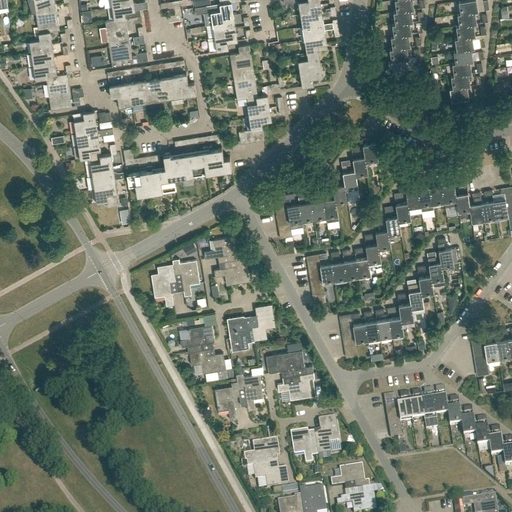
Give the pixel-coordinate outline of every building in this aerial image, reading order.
[(32,0),(28,1),(32,14),(37,13),(46,12),(45,5),(55,4),(53,0),(32,0)] [(125,18),(140,16),(139,9),(135,9),(134,3),(132,4),(131,0),(122,0),(123,5),(113,6),(115,19),(116,19),(125,18)] [(298,0),(298,1),(299,0),(302,14),(311,12),(310,6),(320,4),(319,0),(298,0)] [(414,9),(412,0),(394,0),(397,11),(411,9),(414,9)] [(475,11),(478,11),(476,0),(466,0),(459,1),(461,13),(475,11)] [(232,15),(230,2),(220,4),(207,6),(208,13),(212,12),(214,24),(224,23),(223,16),(232,15)] [(49,31),(59,30),(55,4),(45,5),(46,12),(37,13),(40,32),(39,32),(49,31)] [(312,18),(322,17),(320,4),(310,6),(311,12),(302,14),(304,26),(313,25),(312,18)] [(208,13),(207,6),(196,8),(197,15),(208,13)] [(336,15),(335,6),(330,7),(331,10),(325,11),(326,16),(336,15)] [(413,21),(411,9),(397,11),(393,11),(395,23),(395,24),(410,21),(410,22),(413,21)] [(474,24),(477,23),(482,22),(482,17),(476,18),(475,11),(461,13),(458,14),(460,25),(460,26),(474,23),(474,24)] [(224,23),(214,24),(216,37),(226,35),(225,29),(234,27),(232,15),(223,16),(224,23)] [(316,37),(315,31),(324,30),(333,28),(338,27),(337,19),(332,20),(333,22),(326,24),(326,25),(323,26),(322,17),(312,18),(313,25),(304,26),(299,27),(301,40),(306,39),(316,37)] [(116,19),(115,19),(106,20),(107,27),(100,28),(102,41),(109,40),(110,46),(119,45),(118,39),(128,37),(125,18),(116,19)] [(412,34),(410,22),(410,21),(395,24),(395,23),(392,24),(394,36),(408,34),(412,34)] [(476,36),(474,24),(474,23),(460,26),(460,25),(456,26),(458,38),(472,36),(476,36)] [(226,35),(216,37),(218,50),(228,49),(227,42),(236,41),(234,27),(225,29),(226,35)] [(317,44),(326,42),(324,30),(315,31),(316,37),(306,39),(308,52),(318,50),(317,44)] [(51,44),(49,31),(39,32),(40,38),(31,40),(33,53),(42,51),(41,45),(51,44)] [(410,46),(408,34),(394,36),(391,36),(393,48),(407,46),(407,47),(410,46)] [(474,48),(472,36),(458,38),(455,38),(457,50),(471,48),(474,48)] [(119,45),(110,46),(113,66),(132,63),(128,37),(118,39),(119,45)] [(310,65),(320,63),(318,51),(327,49),(326,42),(317,44),(318,50),(308,52),(308,54),(301,55),(301,59),(299,60),(301,73),(311,71),(310,65)] [(43,58),(53,56),(51,44),(41,45),(42,51),(33,53),(35,66),(44,64),(43,58)] [(244,72),(253,70),(248,45),(239,46),(240,53),(231,54),(235,80),(245,78),(244,72)] [(409,58),(407,47),(407,46),(393,48),(390,49),(391,61),(406,58),(406,59),(409,58)] [(473,60),(471,48),(457,50),(454,51),(456,63),(470,61),(473,60)] [(137,62),(143,61),(148,61),(146,52),(142,53),(136,54),(137,62)] [(56,76),(66,74),(66,73),(56,75),(53,56),(43,58),(44,64),(35,66),(37,79),(47,77),(48,84),(57,82),(56,76)] [(92,66),(99,65),(98,56),(91,57),(92,66)] [(431,57),(431,59),(432,64),(439,63),(438,56),(431,57)] [(408,71),(406,59),(406,58),(391,61),(388,61),(390,74),(408,71)] [(472,73),(470,61),(456,63),(452,63),(454,75),(468,73),(469,73),(472,73)] [(311,71),(301,73),(304,86),(313,84),(312,78),(322,76),(320,63),(310,65),(311,71)] [(257,96),(253,70),(244,72),(245,78),(235,80),(238,99),(247,98),(247,97),(257,96)] [(454,75),(451,76),(453,87),(467,85),(467,86),(470,85),(469,73),(468,73),(454,75)] [(57,82),(48,84),(52,109),(71,106),(66,74),(56,76),(57,82)] [(181,85),(183,94),(196,92),(194,83),(188,84),(186,74),(173,76),(175,86),(181,85)] [(170,97),(183,94),(181,85),(175,86),(173,76),(161,78),(162,88),(168,87),(170,97)] [(157,99),(170,97),(168,87),(162,88),(161,78),(148,80),(149,90),(156,89),(157,99)] [(144,101),(157,99),(156,89),(149,90),(148,80),(135,83),(137,92),(143,91),(144,101)] [(135,83),(122,85),(124,94),(130,93),(132,103),(133,111),(146,109),(144,101),(143,91),(137,92),(135,83)] [(119,105),(132,103),(130,93),(124,94),(122,85),(109,87),(111,96),(117,95),(119,105)] [(469,98),(467,86),(467,85),(453,87),(450,88),(452,100),(469,98)] [(259,109),(268,107),(266,94),(257,96),(247,97),(247,98),(250,116),(260,115),(259,109)] [(256,128),(262,128),(262,127),(261,121),(270,120),(268,107),(259,109),(260,115),(250,116),(252,129),(256,128)] [(86,125),(95,123),(93,110),(83,112),(74,113),(77,132),(87,131),(86,125)] [(87,131),(77,132),(79,145),(89,144),(88,137),(97,136),(113,133),(112,128),(100,130),(98,129),(96,129),(95,123),(86,125),(87,131)] [(221,143),(220,138),(219,133),(211,135),(211,140),(215,139),(216,143),(221,143)] [(91,157),(110,154),(110,153),(100,155),(97,136),(88,137),(89,144),(79,145),(81,158),(91,157)] [(200,146),(198,137),(185,139),(186,144),(194,142),(195,147),(200,146)] [(365,156),(366,161),(378,159),(375,142),(363,144),(365,156)] [(209,150),(209,146),(203,147),(204,151),(171,156),(170,152),(163,153),(165,168),(153,170),(152,164),(146,165),(147,171),(127,174),(128,184),(135,183),(137,192),(176,186),(174,175),(231,166),(230,156),(224,157),(222,148),(209,150)] [(125,164),(134,163),(132,148),(123,149),(125,164)] [(102,167),(112,166),(110,154),(91,157),(94,175),(103,174),(102,167)] [(160,161),(160,159),(159,154),(150,155),(151,163),(160,161)] [(139,164),(147,163),(146,161),(147,161),(146,156),(138,157),(139,164)] [(368,173),(366,161),(365,156),(353,158),(355,170),(356,175),(368,173)] [(114,179),(124,178),(123,172),(117,173),(113,173),(112,166),(102,167),(103,174),(94,175),(96,188),(105,187),(104,180),(114,179)] [(358,189),(356,175),(355,170),(343,172),(345,184),(346,189),(346,191),(358,189)] [(118,205),(114,179),(104,180),(105,187),(96,188),(98,201),(107,200),(108,206),(118,205)] [(456,194),(454,182),(441,184),(444,202),(445,201),(446,207),(457,205),(456,200),(456,194)] [(348,201),(346,191),(346,189),(345,184),(333,186),(335,197),(336,203),(348,201)] [(433,203),(444,202),(441,184),(430,186),(433,203)] [(430,186),(418,188),(421,205),(422,210),(433,209),(433,203),(430,186)] [(409,207),(421,205),(418,188),(406,190),(408,202),(409,207)] [(469,204),(467,192),(456,194),(456,200),(457,205),(459,216),(471,214),(470,210),(469,204)] [(471,214),(472,222),(484,220),(481,202),(480,197),(480,192),(471,193),(472,198),(473,198),(473,203),(469,204),(470,210),(471,214)] [(286,200),(287,204),(290,204),(289,199),(294,198),(293,193),(285,194),(286,200)] [(286,200),(285,194),(273,196),(274,202),(286,200)] [(339,220),(336,203),(335,197),(323,199),(326,217),(327,222),(339,220)] [(508,216),(507,211),(506,206),(505,200),(505,198),(493,200),(496,218),(508,216)] [(314,218),(326,217),(323,199),(311,201),(314,218)] [(484,220),(496,218),(493,200),(481,202),(484,220)] [(302,220),(314,218),(311,201),(299,203),(302,220)] [(411,219),(409,207),(408,202),(395,204),(397,216),(398,216),(399,221),(411,219)] [(303,226),(302,220),(299,203),(287,205),(287,206),(288,212),(289,218),(290,224),(291,228),(303,226)] [(401,233),(399,221),(398,216),(397,216),(386,217),(388,229),(389,235),(401,233)] [(391,247),(389,235),(388,229),(376,231),(378,243),(379,249),(391,247)] [(421,240),(425,236),(419,232),(416,236),(421,240)] [(229,260),(235,259),(243,258),(242,252),(238,253),(235,236),(213,239),(214,249),(204,251),(205,258),(228,254),(229,260)] [(438,244),(439,251),(441,262),(442,267),(454,265),(451,248),(444,249),(443,243),(446,243),(445,238),(437,239),(438,244)] [(187,255),(197,249),(193,242),(183,248),(187,255)] [(381,260),(379,249),(378,243),(366,245),(367,257),(368,257),(369,262),(381,260)] [(428,258),(429,264),(431,275),(432,281),(433,287),(445,285),(442,267),(441,262),(434,263),(433,257),(436,256),(435,251),(427,253),(428,258)] [(307,262),(319,260),(319,259),(318,254),(306,256),(307,262)] [(243,258),(235,259),(236,265),(214,269),(215,276),(225,275),(227,284),(250,281),(247,264),(251,263),(250,257),(243,258)] [(371,274),(369,262),(368,257),(367,257),(356,259),(358,276),(371,274)] [(172,259),(174,266),(175,273),(181,273),(184,295),(191,294),(190,284),(200,282),(196,259),(179,262),(179,258),(172,259)] [(346,278),(358,276),(356,259),(344,261),(346,278)] [(335,280),(346,278),(344,261),(332,263),(335,280)] [(323,282),(335,280),(332,263),(320,265),(320,266),(321,272),(322,278),(323,282)] [(175,273),(174,266),(167,267),(167,264),(157,266),(158,273),(151,274),(155,296),(165,295),(166,305),(173,304),(170,282),(176,281),(175,273)] [(421,289),(422,295),(434,293),(433,287),(432,281),(431,275),(419,277),(421,289)] [(421,289),(409,291),(409,292),(411,303),(412,308),(413,314),(425,312),(424,306),(422,295),(421,289)] [(252,326),(252,327),(254,340),(267,338),(265,328),(275,326),(272,303),(254,306),(257,325),(252,326)] [(411,303),(399,305),(399,306),(401,317),(402,322),(403,327),(415,326),(414,320),(413,314),(412,308),(411,303)] [(443,312),(437,313),(439,325),(445,324),(443,312)] [(254,340),(252,327),(246,328),(244,315),(227,318),(230,340),(240,339),(242,349),(249,348),(248,342),(254,341),(254,340)] [(404,334),(402,322),(401,317),(389,319),(392,336),(404,334)] [(380,338),(392,336),(389,319),(377,320),(380,338)] [(368,339),(380,338),(377,320),(365,322),(368,339)] [(355,341),(368,339),(365,322),(353,324),(353,325),(354,331),(355,337),(355,341)] [(191,338),(180,339),(182,347),(187,346),(188,352),(189,351),(203,349),(202,343),(214,341),(212,324),(189,328),(191,338)] [(499,358),(511,356),(508,339),(496,341),(499,358)] [(499,361),(499,358),(496,341),(484,343),(484,344),(485,350),(486,356),(487,362),(487,363),(499,361)] [(417,352),(416,345),(407,346),(408,353),(417,352)] [(203,349),(189,351),(191,365),(202,363),(203,373),(205,372),(206,380),(227,377),(226,369),(223,352),(216,353),(204,355),(204,349),(203,349)] [(276,354),(266,356),(268,366),(269,373),(276,372),(291,369),(292,375),(299,374),(306,373),(313,372),(312,366),(305,367),(303,367),(301,350),(276,354)] [(300,380),(278,384),(279,391),(281,391),(282,400),(291,399),(313,396),(310,379),(314,378),(313,372),(306,373),(299,374),(300,380)] [(237,381),(238,388),(244,387),(248,410),(255,409),(253,398),(263,397),(260,374),(243,377),(242,373),(236,374),(236,377),(237,380),(237,381)] [(239,395),(238,388),(237,381),(237,380),(236,377),(230,378),(231,381),(231,386),(214,388),(218,411),(228,409),(230,420),(237,419),(233,396),(239,395)] [(384,401),(396,400),(395,393),(383,395),(384,401)] [(447,409),(445,397),(433,399),(435,416),(448,414),(447,409)] [(433,399),(421,401),(424,418),(425,428),(437,427),(435,416),(433,399)] [(412,420),(424,418),(421,401),(409,403),(412,420)] [(400,422),(412,420),(409,403),(397,404),(397,405),(398,411),(399,417),(400,422)] [(461,419),(459,407),(447,409),(448,414),(449,426),(461,424),(462,424),(461,419)] [(314,435),(315,442),(318,455),(331,453),(329,443),(339,441),(335,416),(318,419),(320,434),(314,435)] [(475,429),(473,417),(461,419),(462,424),(461,424),(463,436),(475,434),(475,429)] [(489,439),(487,427),(475,429),(475,434),(477,446),(489,444),(489,439)] [(401,429),(389,431),(390,437),(397,436),(402,435),(401,429)] [(318,455),(315,442),(309,443),(307,430),(290,433),(294,455),(304,453),(305,464),(313,463),(312,457),(318,456),(318,455)] [(489,439),(489,444),(491,456),(503,454),(502,449),(503,449),(501,437),(489,439)] [(244,454),(245,460),(246,460),(248,467),(253,466),(266,464),(265,458),(280,456),(277,439),(252,442),(254,452),(244,454)] [(505,466),(511,464),(511,447),(503,449),(502,449),(503,454),(503,457),(505,465),(505,466)] [(253,466),(255,479),(265,478),(267,488),(289,484),(287,467),(268,470),(267,464),(266,464),(253,466)] [(332,487),(354,483),(355,489),(375,486),(375,482),(369,483),(369,481),(365,482),(362,465),(340,468),(341,478),(331,480),(332,487)] [(484,467),(485,472),(493,479),(491,465),(484,467)] [(375,486),(355,489),(354,490),(355,496),(341,498),(342,505),(352,504),(353,511),(360,511),(376,509),(374,493),(378,492),(381,492),(380,486),(377,486),(375,486)] [(299,488),(300,495),(301,502),(307,501),(308,511),(319,511),(326,511),(323,488),(306,491),(306,487),(299,488)] [(474,511),(497,511),(495,494),(462,499),(463,506),(473,505),(474,511)] [(296,511),(297,510),(303,509),(301,502),(300,495),(294,496),(295,498),(277,501),(279,511),(296,511)]
